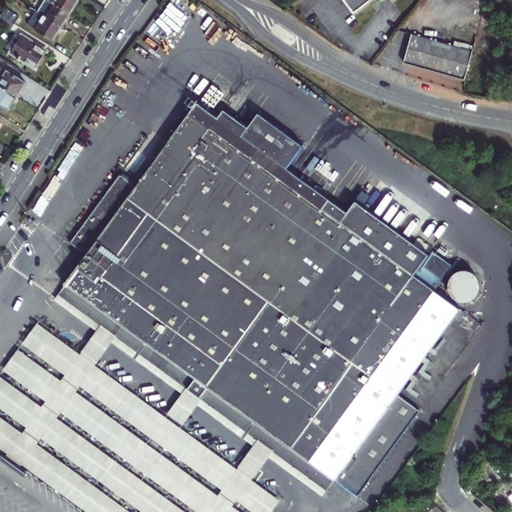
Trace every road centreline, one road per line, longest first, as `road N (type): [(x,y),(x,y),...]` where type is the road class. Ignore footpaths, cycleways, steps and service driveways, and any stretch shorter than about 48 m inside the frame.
road 1 (secondary): [(137,0),(0,213)]
road 2 (residential): [(239,4),(282,48),(412,100)]
road 3 (residential): [(412,100),(239,4)]
